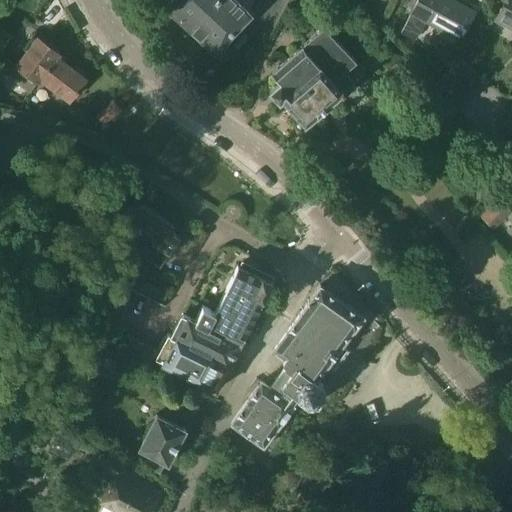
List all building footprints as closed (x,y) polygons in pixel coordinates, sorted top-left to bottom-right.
[(171,0),(167,5),(215,50),(251,12),(237,0),(171,0)] [(401,31),(414,39),(426,21),(460,40),(475,11),(453,0),(418,0),(411,13),(410,13),(401,31)] [(511,29),(511,0),(505,0),(494,20),(511,29)] [(305,125),(354,80),(345,71),(356,60),(324,26),(273,73),(280,81),(269,91),(279,103),(283,100),(305,125)] [(41,79),(58,57),(61,53),(38,36),(36,38),(33,36),(25,47),(28,49),(17,64),(13,61),(15,58),(0,46),(0,77),(4,72),(31,93),(41,79)] [(86,78),(84,76),(86,73),(75,64),(73,68),(58,57),(41,79),(69,100),(86,78)] [(462,57),(451,67),(474,90),(484,81),(462,57)] [(432,62),(425,68),(434,78),(441,72),(432,62)] [(451,67),(441,77),(463,101),(474,90),(451,67)] [(437,84),(432,89),(452,110),(463,101),(441,77),(436,82),(437,84)] [(96,116),(105,125),(122,109),(113,100),(96,116)] [(480,215),(495,229),(511,210),(511,209),(498,196),(480,215)] [(159,267),(181,238),(175,234),(173,223),(145,203),(127,207),(134,242),(133,243),(142,249),(140,253),(159,267)] [(204,300),(196,316),(209,322),(243,339),(272,280),(238,263),(216,306),(204,300)] [(354,329),(364,315),(320,283),(310,296),(311,297),(272,349),(284,358),(284,361),(284,362),(286,364),(270,387),(261,380),(231,423),(263,447),(294,404),(293,403),(297,395),(308,403),(317,402),(323,393),(323,384),(316,380),(327,364),(335,370),(350,349),(343,343),(354,328),(354,329)] [(196,316),(189,312),(176,338),(229,365),(243,339),(209,322),(196,316)] [(125,337),(102,325),(94,341),(148,367),(157,349),(126,334),(125,337)] [(217,391),(229,365),(176,338),(163,364),(217,391)] [(96,355),(90,373),(109,379),(115,361),(96,355)] [(168,462),(186,428),(157,413),(139,447),(144,449),(138,461),(160,473),(166,461),(168,462)] [(148,511),(156,498),(115,476),(111,483),(105,480),(98,493),(104,496),(101,502),(104,503),(98,511),(148,511)]
